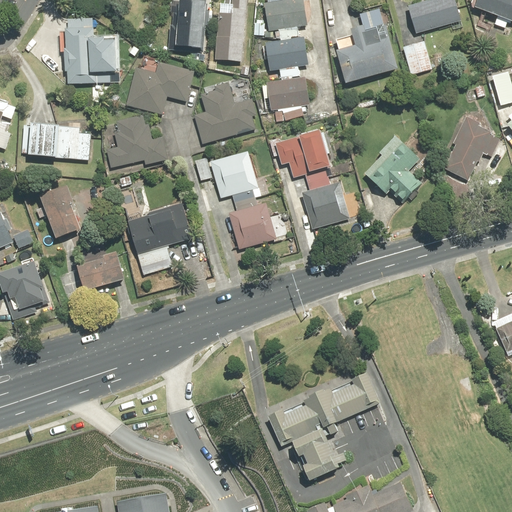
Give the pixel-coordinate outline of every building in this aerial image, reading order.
[(206,0),(189,0),(189,4),(178,3),(174,50),(202,52),(206,0)] [(246,0),(231,0),(231,12),(229,12),(229,16),(217,15),(213,63),(241,65),(246,0)] [(303,0),(262,6),(266,34),(307,28),(303,0)] [(453,0),(435,0),(406,9),(414,36),(460,23),(453,0)] [(511,0),(475,0),(472,11),(511,24),(511,0)] [(396,72),(378,11),(358,17),(361,29),(348,33),(352,49),(333,54),(343,87),(396,72)] [(61,32),(63,87),(111,85),(111,77),(118,77),(116,41),(94,42),(93,20),(64,21),(64,32),(61,32)] [(303,40),(264,45),(268,73),(307,68),(303,40)] [(424,44),(401,50),(408,77),(431,71),(424,44)] [(162,117),(166,99),(185,103),(193,74),(157,65),(154,75),(134,70),(125,107),(162,117)] [(494,75),(503,103),(511,100),(511,76),(510,77),(508,71),(494,75)] [(305,80),(265,85),(269,112),(309,106),(305,80)] [(193,118),(201,146),(255,131),(252,118),(256,117),(251,101),(233,106),(227,85),(213,89),(214,93),(199,97),(204,115),(193,118)] [(113,135),(116,149),(105,151),(110,170),(143,162),(144,167),(167,161),(162,139),(151,141),(147,126),(143,127),(141,118),(115,124),(117,134),(113,135)] [(451,147),(454,148),(443,171),(469,183),(482,156),(491,159),(499,141),(489,136),(490,134),(478,129),(480,126),(464,118),(461,124),(454,142),(451,147)] [(90,132),(23,127),(21,158),(88,163),(90,132)] [(319,133),(273,146),(279,168),(287,165),(292,180),(304,177),(308,193),(300,195),(310,232),(350,220),(339,184),(330,187),(325,171),(330,170),(319,133)] [(424,184),(410,171),(420,160),(395,138),(360,178),(384,199),(389,192),(403,206),(424,184)] [(247,154),(209,165),(219,201),(231,198),(235,214),(227,216),(237,252),(275,242),(265,205),(256,208),(252,192),(257,191),(247,154)] [(211,180),(206,160),(193,164),(198,183),(211,180)] [(36,200),(53,242),(80,231),(63,189),(36,200)] [(183,206),(124,224),(135,257),(194,239),(183,206)] [(0,249),(13,244),(0,211),(0,249)] [(122,283),(114,255),(73,267),(81,295),(122,283)] [(31,265),(0,275),(0,294),(1,297),(4,295),(7,303),(12,301),(17,314),(34,308),(35,310),(49,305),(41,281),(37,283),(31,265)] [(511,314),(511,315),(511,317),(511,320),(493,330),(504,354),(511,351),(511,354),(511,314)] [(367,372),(265,414),(279,449),(294,443),(309,479),(341,466),(325,428),(381,405),(367,372)] [(323,505),(308,511),(410,511),(399,483),(371,494),(367,486),(346,495),(348,501),(326,510),(323,505)] [(168,511),(166,496),(116,504),(115,504),(116,511),(96,511),(96,509),(80,511),(168,511)]
